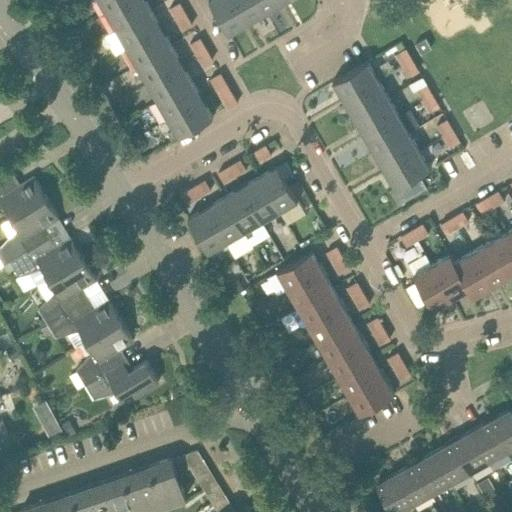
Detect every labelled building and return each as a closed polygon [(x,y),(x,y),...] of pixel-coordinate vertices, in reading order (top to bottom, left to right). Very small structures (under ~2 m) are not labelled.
[(100,0),(106,11),(124,0),(100,0)] [(124,0),(106,11),(117,29),(152,8),(147,0),(124,0)] [(248,22),(235,0),(211,0),(230,33),(248,22)] [(259,0),(235,0),(248,22),(266,12),(259,0)] [(283,0),(259,0),(266,12),(284,1),(283,0)] [(170,7),(177,18),(187,12),(181,1),(170,7)] [(117,29),(127,46),(162,26),(152,8),(117,29)] [(187,12),(177,18),(184,32),(194,26),(187,12)] [(127,46),(137,64),(173,44),(162,26),(127,46)] [(191,42),(197,53),(207,47),(201,36),(191,42)] [(416,42),(422,52),(432,47),(426,36),(416,42)] [(137,64),(148,82),(183,62),(173,44),(137,64)] [(97,62),(88,46),(81,51),(90,66),(97,62)] [(207,47),(197,53),(205,67),(215,61),(207,47)] [(396,53),(403,64),(413,58),(407,47),(396,53)] [(413,58),(403,64),(409,75),(419,69),(413,58)] [(333,80),(344,98),(379,77),(368,60),(333,80)] [(148,82),(158,100),(193,80),(183,62),(148,82)] [(211,77),(220,92),(230,86),(221,71),(211,77)] [(344,98),(354,115),(389,95),(379,77),(344,98)] [(158,100),(168,118),(204,97),(193,80),(158,100)] [(428,82),(417,88),(424,99),(434,93),(428,82)] [(230,86),(220,92),(228,108),(238,102),(230,86)] [(434,93),(424,99),(430,110),(441,104),(434,93)] [(354,115),(364,133),(399,113),(389,95),(354,115)] [(204,97),(168,118),(174,127),(169,132),(172,138),(178,134),(179,136),(214,115),(204,97)] [(364,133),(375,151),(409,130),(399,113),(364,133)] [(448,117),(437,123),(444,134),(455,128),(448,117)] [(455,128),(444,134),(450,146),(461,139),(455,128)] [(375,151),(385,168),(419,148),(409,130),(375,151)] [(255,150),(261,160),(272,154),(266,143),(255,150)] [(419,148),(385,168),(395,186),(391,189),(399,203),(427,186),(419,172),(430,166),(419,148)] [(241,158),(230,164),(236,174),(247,168),(241,158)] [(236,174),(230,164),(219,170),(225,181),(236,174)] [(278,164),(260,174),(281,209),(299,199),(278,164)] [(0,207),(6,206),(13,216),(47,195),(35,175),(18,185),(11,174),(0,180),(0,207)] [(260,174),(242,185),(263,220),(281,209),(260,174)] [(206,178),(195,185),(200,195),(212,188),(206,178)] [(200,195),(195,185),(184,191),(190,201),(200,195)] [(242,185),(224,195),(245,230),(263,220),(242,185)] [(499,189),(488,195),(495,206),(506,199),(499,189)] [(0,246),(0,255),(4,263),(10,260),(49,236),(43,226),(60,216),(47,195),(13,216),(19,227),(2,245),(0,246)] [(224,195),(207,205),(227,241),(245,230),(224,195)] [(488,195),(477,202),(484,212),(495,206),(488,195)] [(227,241),(207,205),(189,216),(209,251),(227,241)] [(464,209),(452,216),(459,226),(470,220),(464,209)] [(452,216),(441,222),(448,233),(459,226),(452,216)] [(424,221),(412,228),(418,238),(430,231),(424,221)] [(418,238),(412,228),(402,234),(407,244),(418,238)] [(511,238),(506,229),(489,239),(510,275),(511,273),(511,238)] [(39,284),(50,278),(85,257),(72,236),(55,246),(49,236),(10,260),(19,274),(30,271),(39,284)] [(489,239),(471,249),(492,286),(510,275),(489,239)] [(327,251),(334,261),(344,256),(338,245),(327,251)] [(277,269),(288,287),(323,267),(313,249),(277,269)] [(471,249),(455,259),(469,287),(474,296),(492,286),(471,249)] [(452,298),(431,263),(425,252),(409,262),(415,272),(414,273),(418,281),(430,300),(434,308),(452,298)] [(450,252),(431,263),(452,298),(469,287),(455,259),(450,252)] [(344,256),(334,261),(340,272),(351,267),(344,256)] [(39,307),(48,321),(87,298),(80,287),(97,277),(85,257),(50,278),(39,284),(47,298),(39,307)] [(288,287),(298,305),(333,285),(323,267),(288,287)] [(348,286),(354,297),(364,291),(358,280),(348,286)] [(418,281),(407,287),(418,306),(430,300),(418,281)] [(298,305),(308,323),(343,303),(333,285),(298,305)] [(364,291),(354,297),(360,308),(371,302),(364,291)] [(77,345),(87,339),(122,318),(110,298),(93,308),(87,298),(48,321),(57,336),(68,332),(77,345)] [(308,323),(318,341),(354,320),(343,303),(308,323)] [(368,321),(374,332),(385,326),(378,315),(368,321)] [(76,368),(85,383),(124,359),(118,349),(135,339),(122,318),(87,339),(94,350),(76,368)] [(318,341),(329,359),(364,338),(354,320),(318,341)] [(385,326),(374,332),(381,343),(391,337),(385,326)] [(10,329),(0,332),(0,337),(3,347),(14,343),(10,329)] [(329,359),(339,376),(374,356),(364,338),(329,359)] [(388,356),(395,367),(405,361),(399,350),(388,356)] [(339,376),(349,394),(385,374),(374,356),(339,376)] [(124,359),(85,383),(94,397),(118,390),(125,402),(160,380),(147,359),(130,369),(124,359)] [(405,361),(395,367),(401,378),(411,372),(405,361)] [(385,374),(349,394),(360,412),(395,392),(385,374)] [(511,408),(511,407),(492,417),(509,448),(511,446),(511,408)] [(492,417),(473,428),(490,459),(509,448),(492,417)] [(0,440),(10,437),(3,418),(0,419),(0,440)] [(77,431),(69,418),(61,423),(68,436),(77,431)] [(52,435),(63,429),(58,419),(47,425),(52,435)] [(473,428),(454,439),(471,469),(490,459),(473,428)] [(454,439),(435,450),(452,480),(471,469),(454,439)] [(192,466),(209,493),(221,486),(198,449),(173,457),(173,456),(149,464),(162,503),(186,495),(177,470),(192,466)] [(435,450),(416,460),(433,491),(452,480),(435,450)] [(416,460),(397,471),(413,501),(433,491),(416,460)] [(122,473),(135,511),(136,511),(162,503),(149,464),(122,473)] [(394,511),(413,501),(397,471),(377,482),(394,511)] [(107,511),(135,511),(122,473),(97,482),(107,511)] [(79,511),(107,511),(97,482),(73,490),(79,511)] [(234,508),(221,486),(209,493),(221,511),(238,511),(235,507),(234,508)] [(50,511),(79,511),(73,490),(46,499),(50,511)] [(502,495),(489,502),(494,511),(506,504),(502,495)] [(50,511),(46,499),(22,507),(22,509),(12,511),(50,511)] [(492,511),(494,511),(489,502),(477,509),(477,511),(492,511)]
